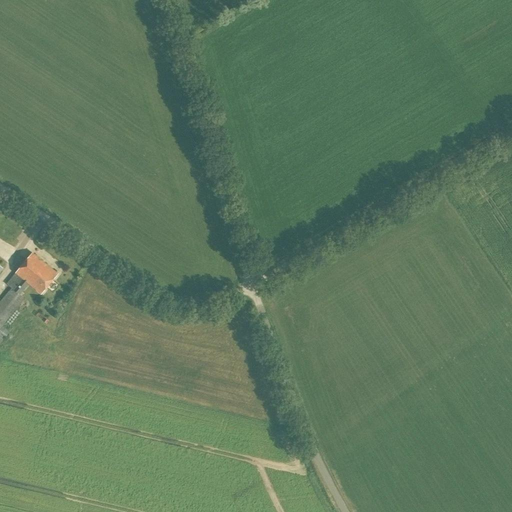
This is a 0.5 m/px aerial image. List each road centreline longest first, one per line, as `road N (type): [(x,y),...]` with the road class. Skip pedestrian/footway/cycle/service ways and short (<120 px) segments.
road 1 (unclassified): [(252,286),(511,131)]
road 2 (unclassified): [(252,286),(162,0)]
road 3 (unclassified): [(252,286),(197,304),(170,300),(0,187)]
road 4 (unclassified): [(345,511),(252,286)]
